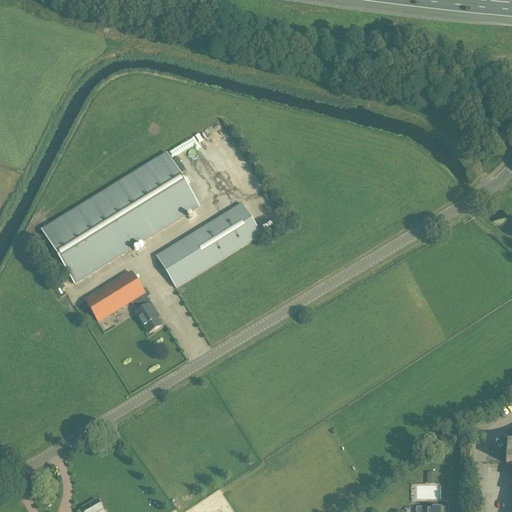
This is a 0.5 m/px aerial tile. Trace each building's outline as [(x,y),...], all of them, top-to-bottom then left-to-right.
[(75,285),(200,209),(166,154),(41,230),(75,285)] [(176,289),(261,237),(242,205),(157,258),(176,289)] [(157,315),(150,304),(144,294),(131,273),(85,302),(98,323),(137,299),(143,308),(136,313),(144,327),(149,335),(161,327),(155,317),(157,315)] [(427,473),(427,485),(437,485),(436,473),(427,473)] [(82,510),(83,511),(100,511),(109,507),(97,487),(82,495),(87,503),(89,502),(91,506),(89,507),(82,510)]
